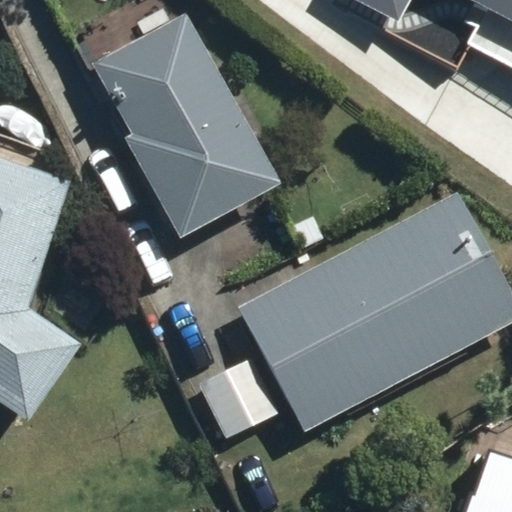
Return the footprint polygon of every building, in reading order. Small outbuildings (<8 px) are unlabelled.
[(511,0),(343,0),(393,26),(407,0),(458,0),(476,10),(462,36),(498,56),(511,30),(511,0)] [(183,15),(87,66),(125,137),(117,141),(171,243),(275,188),(183,15)] [(0,162),(0,411),(21,426),(77,349),(24,311),(63,183),(0,162)] [(511,310),(452,196),(235,308),(302,435),(511,326),(511,310)] [(248,361),(195,389),(222,441),(276,413),(248,361)]
